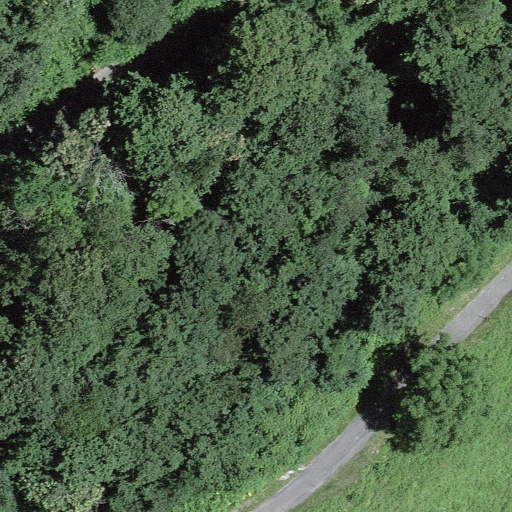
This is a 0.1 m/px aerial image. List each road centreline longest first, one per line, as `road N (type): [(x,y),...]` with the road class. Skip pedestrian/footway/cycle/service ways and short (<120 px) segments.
road 1 (unclassified): [(265,511),(347,443),(511,273)]
road 2 (unclassified): [(218,0),(0,145)]
